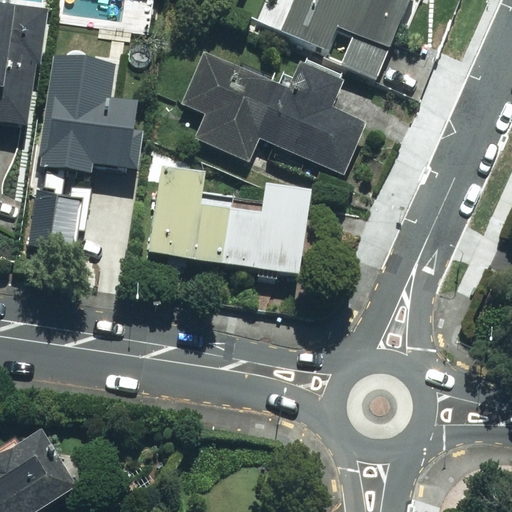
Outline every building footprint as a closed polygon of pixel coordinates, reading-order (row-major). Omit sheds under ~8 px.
[(348,46),(335,77),(375,95),(416,0),(247,0),(236,26),(321,63),(332,38),(348,46)] [(35,84),(40,23),(0,18),(0,134),(4,135),(3,141),(22,142),(27,84),(35,84)] [(189,145),(245,169),(253,150),(339,187),(362,132),(325,116),(334,94),(285,73),(276,95),(199,62),(177,113),(199,122),(189,145)] [(108,104),(113,76),(58,66),(41,166),(95,175),(96,167),(125,172),(136,109),(108,104)] [(192,222),(196,189),(155,184),(144,267),(289,286),(300,203),(248,196),(244,229),(192,222)] [(35,189),(25,247),(67,255),(78,197),(35,189)] [(55,431),(0,465),(0,511),(55,511),(92,489),(55,431)]
